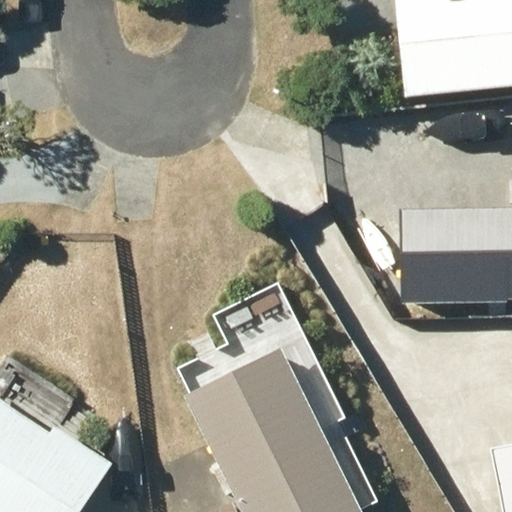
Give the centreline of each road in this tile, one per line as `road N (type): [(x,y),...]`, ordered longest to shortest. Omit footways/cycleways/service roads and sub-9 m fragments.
road 1 (residential): [(147,101),(185,94),(213,75),(221,0)]
road 2 (residential): [(82,0),(88,54),(105,85),(147,101)]
